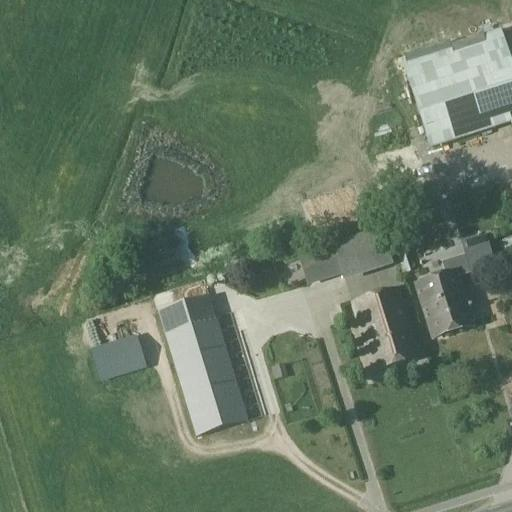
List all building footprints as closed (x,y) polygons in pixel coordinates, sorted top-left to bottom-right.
[(511,72),(501,35),(400,66),(427,154),(511,128),(511,72)] [(339,72),(327,76),(331,90),(320,93),(334,140),(358,132),(351,108),(345,110),(341,97),(347,96),(339,72)] [(405,255),(434,248),(431,233),(401,240),(405,255)] [(379,234),(330,248),(341,287),(390,273),(379,234)] [(485,236),(469,241),(477,267),(493,262),(485,236)] [(413,286),(432,342),(475,327),(456,272),(413,286)] [(398,291),(355,304),(353,304),(373,372),(419,358),(398,291)] [(209,299),(158,315),(196,439),(247,424),(209,299)]
